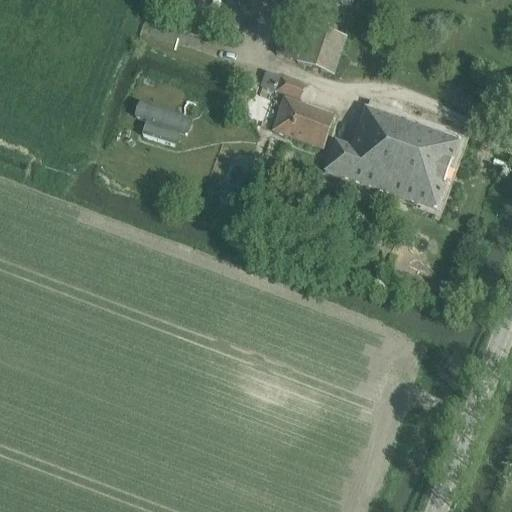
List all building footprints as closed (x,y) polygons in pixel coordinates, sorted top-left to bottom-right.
[(231,0),(227,13),(241,17),(246,0),(231,0)] [(346,39),(310,27),(303,45),(297,62),(333,75),(346,39)] [(282,38),(276,55),(297,62),(303,45),(282,38)] [(275,95),(276,93),(281,80),(264,74),(259,89),(275,95)] [(281,80),(276,93),(298,102),(304,88),(294,84),(294,85),(281,80)] [(321,150),(332,118),(283,101),(272,132),(321,150)] [(435,211),(460,143),(365,109),(351,149),(334,143),(324,172),(435,211)] [(271,192),(264,211),(290,221),(297,202),(271,192)]
